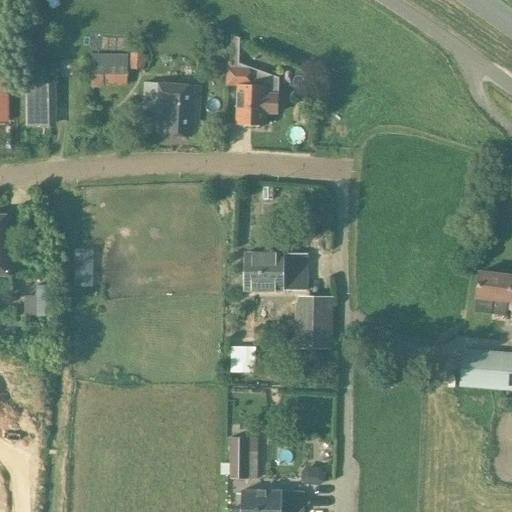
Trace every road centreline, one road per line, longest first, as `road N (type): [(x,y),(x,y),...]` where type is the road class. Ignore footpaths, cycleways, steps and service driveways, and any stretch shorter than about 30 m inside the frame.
road 1 (residential): [(0,176),(175,164),(342,170),(342,511)]
road 2 (unclassified): [(511,87),(388,0)]
